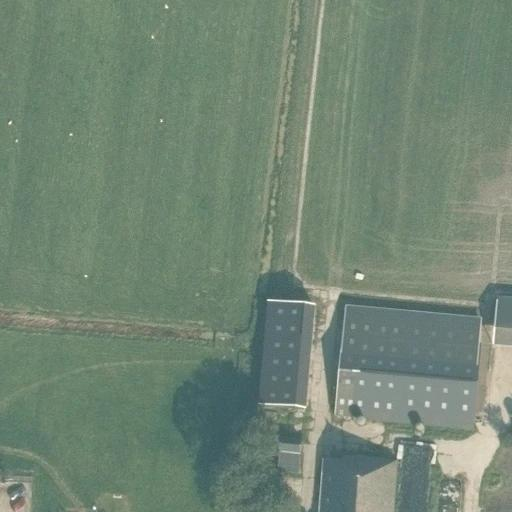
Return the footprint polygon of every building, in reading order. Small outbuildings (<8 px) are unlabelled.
[(511,300),(495,299),(491,348),(511,350),(511,300)] [(269,303),(259,408),(303,412),(313,308),(269,303)] [(481,319),(345,307),(334,417),(472,429),(477,369),(476,369),(481,319)] [(280,440),(277,473),(298,475),(301,442),(280,440)] [(392,511),(396,462),(343,458),(342,462),(323,460),(318,511),(392,511)]
